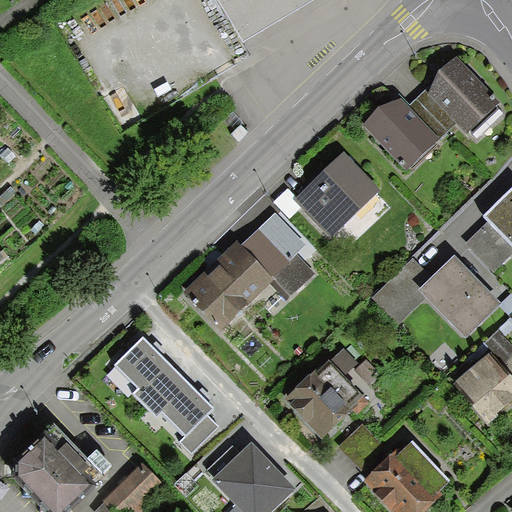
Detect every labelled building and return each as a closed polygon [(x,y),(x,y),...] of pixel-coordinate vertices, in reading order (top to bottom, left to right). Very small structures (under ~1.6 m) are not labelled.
[(210,0),(236,38),(299,0),(210,0)] [(359,117),(407,169),(438,139),(437,139),(457,119),(474,136),(506,106),(455,52),(403,102),(390,87),(359,117)] [(282,192),(326,237),(381,184),(337,139),(282,192)] [(511,188),(483,218),(511,246),(511,188)] [(190,293),(219,326),(277,275),(248,242),(190,293)] [(498,304),(453,258),(419,290),(464,336),(498,304)] [(117,367),(188,438),(215,411),(200,396),(156,352),(145,340),(117,367)] [(448,382),(480,421),(511,395),(511,375),(490,348),(448,382)] [(287,401),(319,434),(357,397),(324,364),(287,401)] [(57,432),(13,477),(49,511),(66,511),(102,476),(57,432)] [(357,469),(393,511),(420,511),(448,488),(400,432),(357,469)] [(218,486),(243,511),(267,511),(289,491),(252,453),(218,486)] [(101,504),(109,511),(127,511),(160,481),(142,463),(101,504)]
